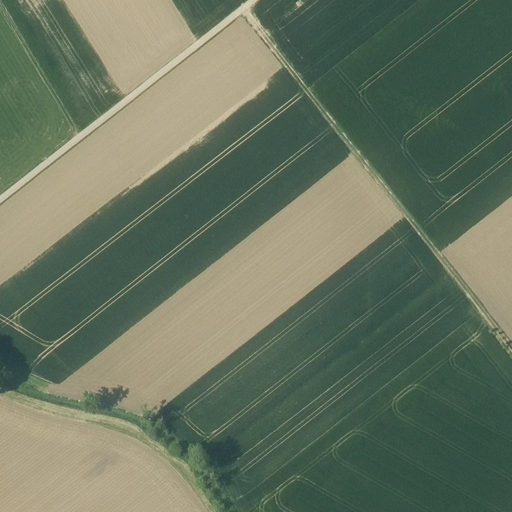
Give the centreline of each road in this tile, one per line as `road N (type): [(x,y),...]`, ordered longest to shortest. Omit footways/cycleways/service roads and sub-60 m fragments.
road 1 (track): [(247,15),(511,347)]
road 2 (track): [(0,203),(267,0)]
road 3 (track): [(87,139),(1,0)]
